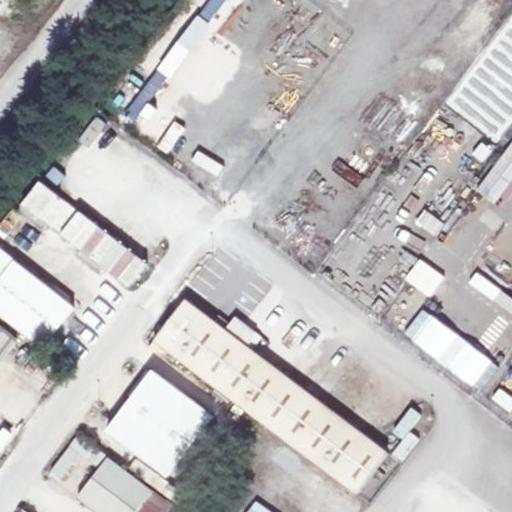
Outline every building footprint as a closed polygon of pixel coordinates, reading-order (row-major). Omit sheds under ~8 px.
[(504,211),(511,200),(511,141),(475,190),(504,211)] [(127,289),(147,264),(39,180),(19,205),(127,289)] [(0,248),(0,317),(40,349),(74,306),(0,248)] [(427,262),(410,283),(435,302),(451,282),(427,262)] [(215,263),(207,281),(246,298),(255,280),(215,263)] [(511,299),(499,293),(493,304),(511,313),(511,299)] [(155,341),(358,494),(389,454),(248,347),(258,334),(236,317),(226,331),(186,300),(155,341)] [(403,337),(479,388),(497,361),(421,310),(403,337)] [(0,329),(0,367),(18,344),(0,329)] [(327,400),(360,356),(333,336),(300,379),(327,400)] [(166,479),(213,417),(151,369),(103,431),(166,479)] [(511,413),(511,411),(511,396),(498,389),(492,402),(511,413)] [(410,408),(392,433),(404,441),(422,416),(410,408)] [(74,471),(82,478),(101,454),(79,436),(49,472),(63,484),(74,471)] [(78,498),(95,511),(138,511),(154,491),(109,457),(78,498)] [(154,491),(138,511),(161,511),(169,502),(154,491)] [(248,511),(270,511),(258,501),(248,511)]
